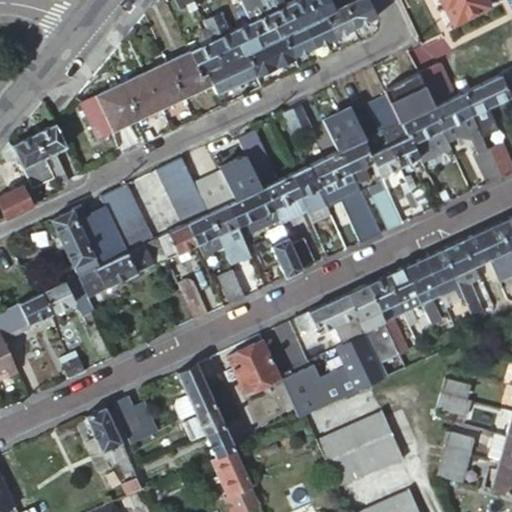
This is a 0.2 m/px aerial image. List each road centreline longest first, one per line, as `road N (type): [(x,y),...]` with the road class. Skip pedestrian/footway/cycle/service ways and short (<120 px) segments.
road 1 (residential): [(0,432),(511,194)]
road 2 (residential): [(0,228),(400,38),(382,0)]
